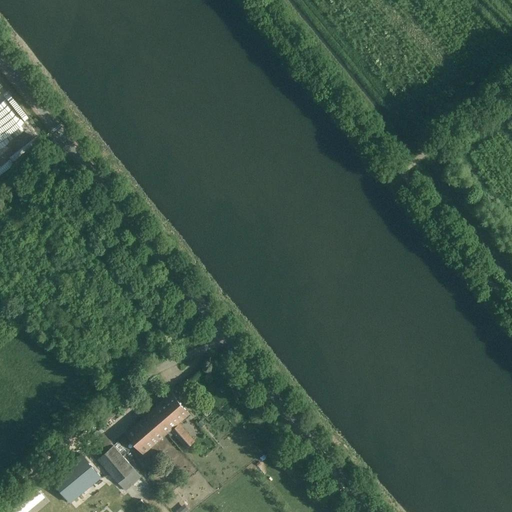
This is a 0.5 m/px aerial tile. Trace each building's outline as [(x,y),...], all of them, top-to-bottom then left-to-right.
[(150,413),(167,433),(190,413),(173,393),(150,413)] [(167,433),(150,413),(127,433),(144,453),(167,433)] [(180,425),(172,431),(187,448),(195,441),(180,425)] [(98,460),(115,446),(103,433),(87,447),(98,460)] [(142,478),(115,446),(98,460),(118,483),(119,483),(126,491),(142,478)] [(102,477),(83,455),(52,481),(71,504),(102,477)] [(15,511),(27,511),(46,497),(38,488),(13,508),(15,511)] [(144,511),(145,511),(149,509),(141,500),(137,503),(144,511)]
